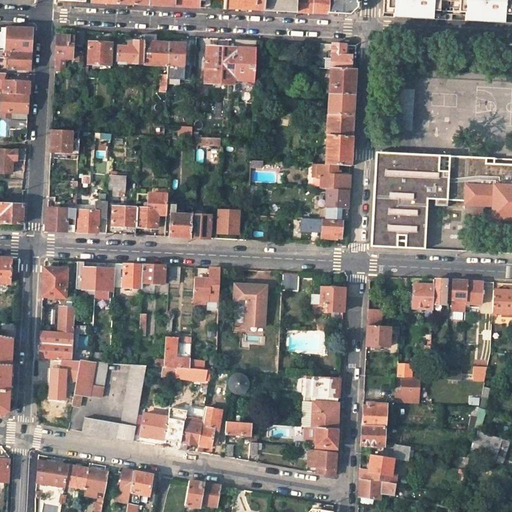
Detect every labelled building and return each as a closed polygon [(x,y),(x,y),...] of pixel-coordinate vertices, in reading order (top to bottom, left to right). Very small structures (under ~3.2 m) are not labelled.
[(223,0),(223,9),(240,10),(262,11),(262,0),(223,0)] [(275,11),(295,12),(295,0),(262,0),(262,11),(275,11)] [(295,0),(295,12),(310,13),(327,14),(327,0),(295,0)] [(327,0),(327,14),(335,14),(345,15),(357,2),(357,0),(327,0)] [(458,0),(383,0),(382,14),(386,17),(427,19),(457,20),(458,0)] [(511,0),(458,0),(457,20),(511,23),(511,0)] [(31,30),(6,28),(5,51),(9,51),(30,52),(31,30)] [(144,35),(144,42),(143,64),(160,65),(167,66),(168,44),(154,43),(154,36),(144,35)] [(68,37),(56,36),(55,58),(57,58),(56,69),(66,70),(66,59),(70,59),(71,45),(68,45),(68,37)] [(254,86),(255,65),(256,41),(233,40),(232,48),(205,48),(203,84),(254,86)] [(117,46),(116,60),(126,61),(126,63),(143,64),(144,42),(131,41),(131,42),(126,42),(126,46),(117,46)] [(89,42),(88,63),(110,64),(111,42),(89,42)] [(185,45),(168,44),(167,66),(167,72),(183,73),(184,66),(185,45)] [(350,56),(344,56),(345,45),(331,44),(330,69),(350,70),(350,56)] [(30,52),(9,51),(8,69),(29,70),(30,61),(30,52)] [(183,73),(167,72),(166,74),(166,81),(181,82),(181,84),(189,84),(190,67),(184,66),(183,73)] [(354,70),(350,70),(330,69),(327,114),(352,115),(353,91),(354,70)] [(29,83),(7,82),(7,74),(0,73),(0,93),(28,95),(28,86),(29,83)] [(415,93),(396,91),(391,133),(410,136),(415,93)] [(27,106),(28,95),(0,93),(0,99),(0,117),(9,118),(27,119),(27,106)] [(350,155),(352,115),(327,114),(324,165),(337,166),(350,166),(350,155)] [(9,118),(8,129),(14,130),(20,130),(26,130),(27,119),(9,118)] [(177,128),(178,137),(190,138),(190,135),(191,131),(191,129),(177,128)] [(72,131),(51,130),(50,152),(67,152),(67,155),(78,155),(79,139),(71,139),(72,131)] [(219,139),(194,138),(193,145),(219,146),(219,139)] [(25,160),(25,148),(15,147),(15,151),(0,149),(0,172),(11,173),(12,160),(25,160)] [(449,153),(375,153),(375,159),(371,246),(397,248),(397,235),(405,235),(404,248),(426,249),(427,199),(435,200),(434,206),(447,206),(448,200),(464,201),(464,205),(491,207),(491,220),(511,220),(511,165),(495,166),(495,159),(449,157),(449,153)] [(337,166),(324,165),(313,164),(312,178),(320,178),(320,189),(325,189),(349,190),(349,176),(339,176),(339,172),(336,172),(337,166)] [(123,178),(108,177),(107,191),(123,192),(123,178)] [(249,186),(249,189),(248,202),(252,202),(253,190),(259,190),(259,186),(249,186)] [(166,210),(166,204),(167,190),(153,189),(153,195),(148,194),(147,208),(137,208),(136,227),(157,228),(158,214),(166,215),(166,210)] [(348,200),(349,190),(325,189),(324,208),(348,210),(348,200)] [(95,211),(79,210),(78,233),(88,233),(98,233),(98,219),(107,219),(107,201),(96,201),(95,211)] [(21,224),(22,205),(0,203),(0,214),(3,215),(2,223),(21,224)] [(189,238),(190,215),(174,214),(174,205),(166,204),(166,210),(170,210),(169,237),(180,237),(189,238)] [(113,207),(112,226),(136,227),(137,208),(113,207)] [(75,232),(75,223),(67,223),(67,219),(76,220),(76,210),(47,208),(46,231),(75,232)] [(219,210),(218,233),(237,234),(238,211),(219,210)] [(190,215),(189,238),(199,238),(209,239),(210,216),(190,215)] [(304,228),(304,218),(289,217),(289,227),(304,228)] [(342,223),(323,222),(321,239),(337,240),(337,238),(340,239),(342,223)] [(0,283),(8,284),(10,259),(6,258),(0,258),(0,283)] [(53,272),(53,268),(44,268),(42,296),(65,298),(65,289),(76,290),(77,262),(69,262),(69,272),(57,272),(53,272)] [(83,263),(77,262),(76,290),(94,291),(96,268),(96,263),(90,263),(90,268),(83,268),(83,263)] [(111,264),(108,264),(108,269),(96,268),(94,291),(94,302),(107,302),(108,287),(114,287),(116,264),(111,264)] [(143,283),(144,266),(133,265),(125,265),(123,288),(143,289),(143,283)] [(156,266),(144,266),(143,283),(164,285),(166,267),(156,266)] [(181,267),(170,267),(169,283),(180,284),(181,267)] [(215,269),(210,269),(210,279),(195,279),(194,303),(199,303),(206,304),(206,300),(218,301),(220,269),(215,269)] [(298,276),(282,275),(282,291),(298,292),(298,276)] [(433,280),(433,285),(432,305),(444,306),(444,301),(448,302),(448,300),(449,280),(440,280),(433,280)] [(465,304),(467,281),(458,281),(449,280),(448,300),(452,300),(451,310),(465,310),(465,304)] [(467,281),(465,304),(479,305),(481,282),(467,281)] [(411,298),(410,307),(410,308),(431,309),(432,305),(433,285),(411,284),(411,298)] [(264,286),(234,285),(233,304),(244,304),(244,326),(262,327),(264,286)] [(321,293),(311,292),(311,302),(328,303),(328,310),(343,311),(344,288),(321,287),(321,293)] [(511,291),(492,290),(491,313),(511,313),(511,291)] [(39,358),(43,359),(51,359),(52,360),(72,361),(75,309),(59,308),(58,333),(40,332),(39,358)] [(381,319),(368,318),(367,325),(381,326),(381,319)] [(2,322),(1,336),(11,338),(16,338),(16,324),(2,322)] [(389,327),(381,326),(367,325),(366,346),(387,347),(389,327)] [(213,326),(209,326),(207,329),(207,335),(209,338),(213,338),(215,335),(215,329),(213,326)] [(420,333),(420,343),(430,344),(430,334),(420,333)] [(0,414),(0,415),(7,411),(11,338),(1,336),(0,335),(0,414)] [(176,369),(190,370),(190,363),(190,360),(176,359),(177,339),(167,338),(165,369),(176,369)] [(191,344),(179,343),(179,352),(191,352),(191,344)] [(94,354),(93,363),(95,363),(102,363),(102,355),(94,354)] [(50,372),(51,359),(43,359),(42,372),(50,372)] [(72,361),(52,360),(51,372),(78,374),(80,362),(72,361)] [(410,360),(410,365),(397,364),(396,377),(428,379),(429,361),(410,360)] [(93,363),(90,363),(80,362),(78,374),(75,389),(74,393),(82,394),(89,396),(95,363),(93,363)] [(95,363),(89,396),(101,398),(108,364),(102,363),(95,363)] [(200,371),(200,364),(190,363),(190,370),(200,371)] [(147,367),(132,366),(121,423),(85,417),(82,432),(133,440),(134,434),(138,413),(147,367)] [(474,380),(486,380),(486,366),(474,366),(474,380)] [(176,369),(165,369),(163,368),(162,379),(175,380),(175,379),(176,369)] [(176,369),(175,379),(192,380),(193,371),(190,370),(176,369)] [(200,371),(193,371),(192,380),(191,381),(205,383),(206,372),(200,371)] [(461,372),(444,371),(444,379),(461,380),(461,372)] [(230,380),(228,383),(228,385),(228,387),(230,391),(232,393),(236,395),(241,395),(244,393),(247,391),(247,389),(248,385),(248,383),(247,380),(244,377),(241,375),(237,375),(235,375),(232,377),(230,380)] [(304,377),(304,395),(339,397),(340,379),(304,377)] [(417,396),(417,381),(401,380),(400,397),(394,397),(394,402),(409,403),(410,396),(417,396)] [(51,387),(50,401),(73,402),(74,393),(75,389),(51,387)] [(489,389),(482,387),(482,388),(481,397),(487,398),(489,389)] [(82,394),(74,393),(73,402),(72,406),(79,407),(82,394)] [(298,401),(297,426),(312,427),(313,402),(303,401),(298,401)] [(334,413),(335,403),(313,402),(312,427),(318,427),(337,429),(338,413),(334,413)] [(376,407),(363,406),(363,411),(362,425),(384,426),(386,405),(376,404),(376,407)] [(202,424),(198,446),(197,451),(205,453),(206,447),(210,448),(211,443),(215,444),(218,428),(221,410),(205,407),(202,424)] [(472,407),(470,418),(476,419),(478,409),(478,407),(472,407)] [(478,409),(476,419),(474,431),(481,433),(485,411),(478,409)] [(168,418),(138,413),(134,434),(165,440),(168,418)] [(185,421),(168,418),(165,440),(181,443),(185,421)] [(252,422),(227,420),(226,433),(251,435),(252,422)] [(185,421),(181,443),(180,449),(188,450),(189,444),(198,446),(202,424),(185,421)] [(383,446),(384,426),(362,425),(362,442),(362,445),(383,446)] [(318,427),(317,445),(337,447),(337,438),(337,429),(318,427)] [(481,433),(474,431),(469,455),(493,462),(496,455),(503,457),(508,442),(481,433)] [(251,442),(250,456),(258,456),(259,443),(251,442)] [(234,444),(226,444),(225,456),(234,458),(234,444)] [(411,448),(396,445),(394,458),(409,461),(411,448)] [(309,449),(309,457),(317,458),(316,466),(317,467),(316,472),(335,475),(336,462),(336,453),(309,449)] [(391,474),(394,458),(372,455),(368,470),(391,474)] [(462,456),(460,469),(461,469),(466,470),(469,458),(462,456)] [(317,458),(309,457),(308,465),(316,466),(317,458)] [(0,481),(9,482),(9,460),(10,459),(0,458),(0,481)] [(53,462),(39,460),(36,482),(49,485),(53,462)] [(66,488),(67,485),(70,465),(53,462),(49,485),(52,485),(66,488)] [(87,488),(90,469),(70,465),(67,485),(87,488)] [(110,472),(90,469),(87,488),(107,492),(110,472)] [(119,502),(130,504),(132,493),(136,471),(124,469),(119,502)] [(360,469),(360,478),(376,479),(394,483),(396,475),(391,474),(368,470),(360,469)] [(148,473),(136,471),(132,493),(135,493),(133,501),(141,503),(142,495),(150,496),(154,474),(148,473)] [(411,486),(412,477),(399,475),(398,483),(411,486)] [(376,479),(360,478),(359,489),(359,496),(380,498),(380,492),(393,494),(395,483),(394,483),(376,479)] [(201,505),(217,508),(221,486),(203,483),(190,481),(185,506),(200,509),(201,505)]
